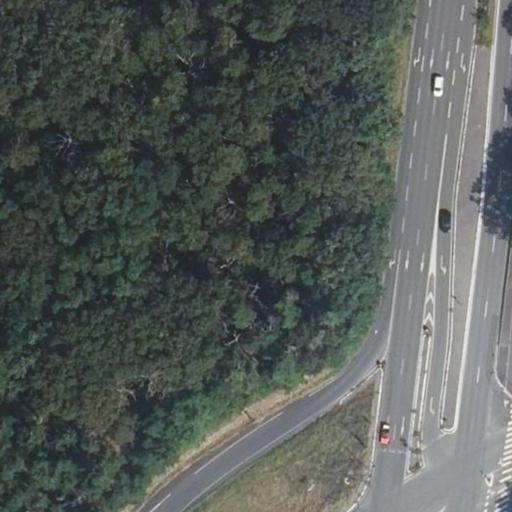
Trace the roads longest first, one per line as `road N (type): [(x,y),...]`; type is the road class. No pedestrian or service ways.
road 1 (primary): [(474,400),(511,26)]
road 2 (primary): [(416,250),(366,363),(167,511)]
road 3 (primary): [(432,131),(442,304),(429,445),(445,488)]
road 4 (primary): [(416,250),(384,511)]
road 5 (primary): [(447,0),(432,131)]
road 6 (primary): [(432,131),(416,250)]
